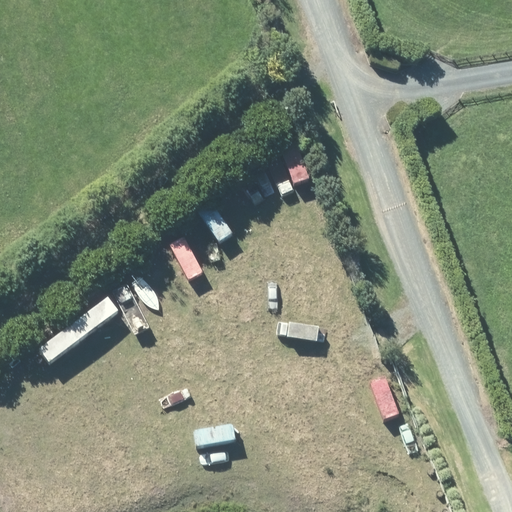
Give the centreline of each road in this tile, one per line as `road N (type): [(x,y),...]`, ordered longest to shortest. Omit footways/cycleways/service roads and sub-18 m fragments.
road 1 (unknown): [(338,13),(281,78),(0,305)]
road 2 (unknown): [(362,86),(502,511)]
road 3 (unknown): [(362,86),(511,56)]
